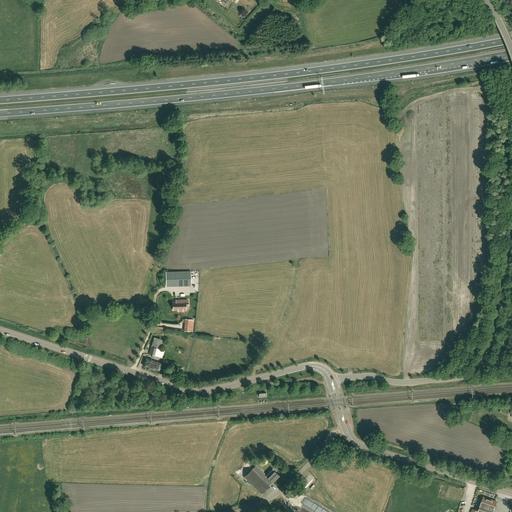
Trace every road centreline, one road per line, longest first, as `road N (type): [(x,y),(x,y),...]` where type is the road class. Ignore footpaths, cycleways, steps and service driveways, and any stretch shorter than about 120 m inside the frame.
road 1 (motorway): [(0,113),(273,89),(511,52)]
road 2 (motorway): [(511,39),(219,82),(0,99)]
road 3 (tertiary): [(255,379),(206,391),(178,388),(0,330)]
road 4 (tertiary): [(511,492),(363,446),(346,427)]
road 5 (unclassified): [(331,380),(454,378),(479,361)]
road 6 (unclassified): [(235,511),(273,496),(346,427)]
road 7 (unclassified): [(479,361),(511,235)]
